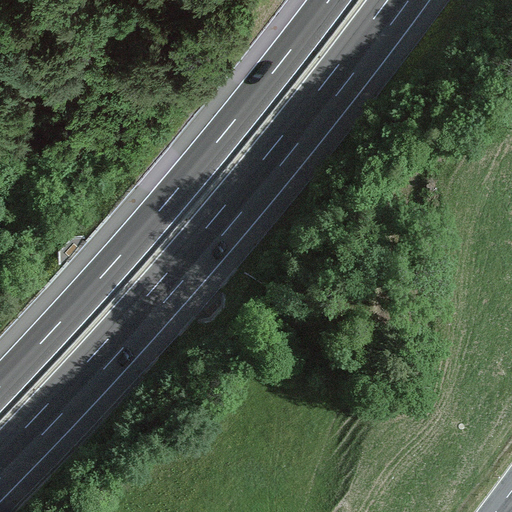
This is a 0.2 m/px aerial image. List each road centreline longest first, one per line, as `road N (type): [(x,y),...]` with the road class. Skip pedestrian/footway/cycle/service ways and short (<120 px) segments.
road 1 (motorway): [(0,465),(217,230),(400,0)]
road 2 (motorway): [(331,0),(177,191),(0,385)]
